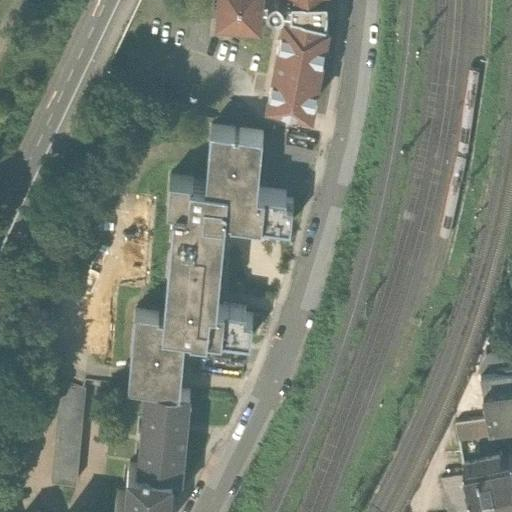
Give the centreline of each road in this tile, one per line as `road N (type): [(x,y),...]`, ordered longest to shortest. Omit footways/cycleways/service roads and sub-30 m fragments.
road 1 (residential): [(214,511),(281,366),(315,265),(345,153),(362,0)]
road 2 (primary): [(0,225),(108,0)]
